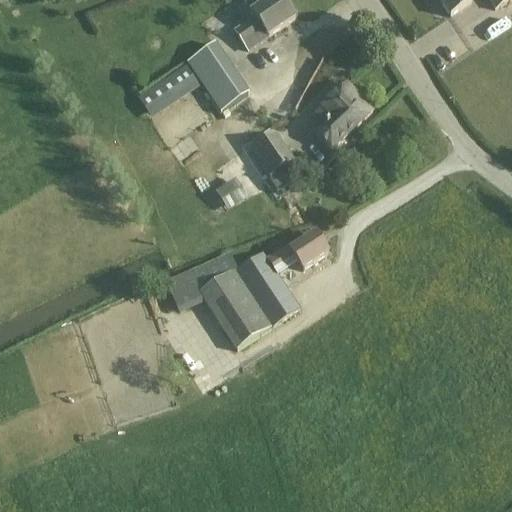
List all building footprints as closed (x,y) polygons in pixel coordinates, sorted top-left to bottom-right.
[(295,22),(280,0),(274,0),(251,16),(254,19),(220,42),(233,63),(295,22)] [(511,0),(436,0),(449,19),(471,6),(467,0),(487,0),(495,12),(511,1),(511,0)] [(511,13),(503,21),(508,27),(511,23),(511,13)] [(214,46),(186,65),(221,117),(249,98),(214,46)] [(137,102),(146,115),(194,83),(185,69),(137,102)] [(372,115),(345,88),(318,113),(328,125),(315,139),(331,154),(372,115)] [(295,163),(277,137),(249,156),(277,196),(303,179),(293,164),(295,163)] [(290,193),(280,199),(288,211),(298,204),(290,193)] [(267,263),(262,256),(237,272),(229,257),(165,286),(179,317),(205,306),(236,354),(301,313),(276,277),(296,264),(302,274),(327,258),(315,239),(290,254),(287,250),(267,263)]
